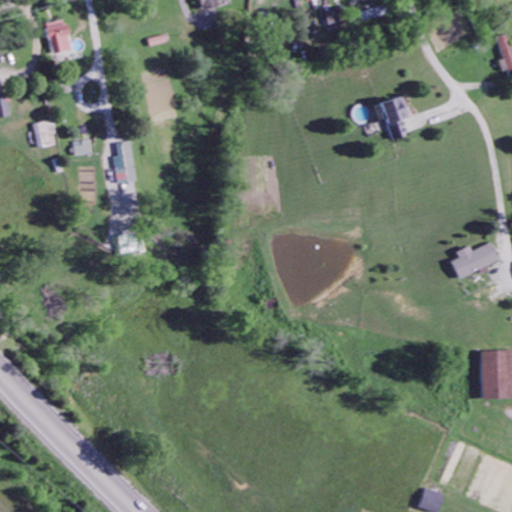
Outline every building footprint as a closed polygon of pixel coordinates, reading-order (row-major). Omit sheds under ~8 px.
[(229,0),(200,0),(204,12),(221,8),(220,2),(229,0)] [(392,15),(390,7),(362,15),(365,24),(392,15)] [(327,13),(329,28),(348,25),(345,10),(327,13)] [(50,25),(53,55),(72,53),(69,23),(50,25)] [(499,39),(511,77),(511,44),(509,36),(499,39)] [(0,120),(11,118),(6,94),(0,95),(0,120)] [(403,121),(409,119),(402,99),(381,105),(394,142),(409,137),(403,121)] [(39,151),(57,147),(51,122),(34,126),(39,151)] [(74,143),(76,158),(93,156),(92,142),(74,143)] [(138,183),(131,143),(118,145),(120,158),(115,159),(120,186),(138,183)] [(471,249),(458,255),(460,260),(453,264),(460,281),(501,263),(493,245),(474,254),(471,249)] [(482,402),(511,400),(511,352),(481,353),(482,402)] [(419,511),(422,511),(439,511),(443,496),(423,491),(419,511)]
